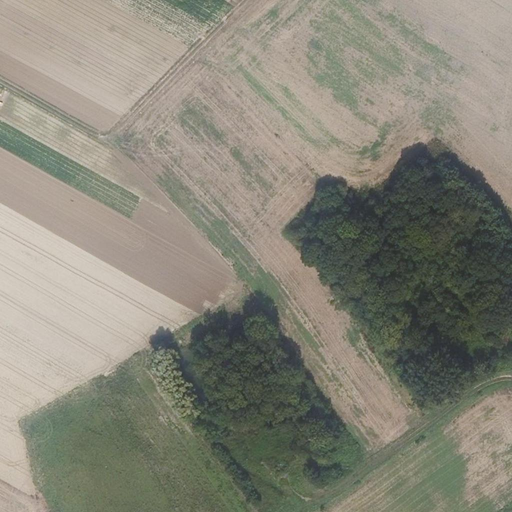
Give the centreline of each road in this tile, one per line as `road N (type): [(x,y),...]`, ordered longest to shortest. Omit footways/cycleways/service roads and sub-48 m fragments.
road 1 (track): [(511,377),(473,390),(374,456),(239,464)]
road 2 (track): [(0,79),(107,138)]
